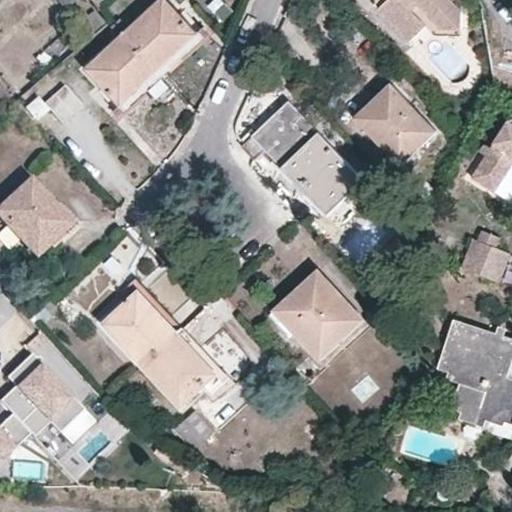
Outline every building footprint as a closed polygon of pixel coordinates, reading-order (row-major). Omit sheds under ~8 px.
[(197,34),(164,0),(160,0),(126,33),(159,69),(197,34)] [(378,0),(379,6),(414,43),(430,28),(438,21),(447,30),(465,30),(465,11),(453,0),(378,0)] [(447,30),(438,21),(430,28),(439,37),(466,37),(465,30),(447,30)] [(126,33),(88,69),(122,104),(159,69),(126,33)] [(380,104),(359,123),(399,166),(436,132),(432,127),(390,83),(375,98),(380,104)] [(0,88),(0,112),(15,100),(5,85),(0,88)] [(59,120),(64,121),(81,104),(64,86),(45,104),(59,120)] [(380,104),(375,98),(354,118),(359,123),(380,104)] [(284,167),(283,169),(328,216),(363,181),(289,103),(242,148),(254,159),(266,149),(284,167)] [(437,108),(430,116),(443,129),(449,122),(437,108)] [(511,128),(479,182),(496,192),(511,166),(511,128)] [(30,181),(0,210),(0,217),(38,256),(62,233),(54,224),(63,216),(30,181)] [(72,224),(63,216),(54,224),(62,233),(72,224)] [(502,241),(479,232),(464,265),(502,282),(511,257),(511,256),(499,251),(502,241)] [(145,283),(176,313),(193,296),(161,265),(145,283)] [(275,311),(283,320),(325,281),(317,272),(275,311)] [(363,319),(325,281),(283,320),(318,357),(321,359),(363,319)] [(142,366),(177,333),(139,292),(105,325),(142,366)] [(503,377),(491,373),(497,354),(511,358),(511,338),(503,336),(505,329),(498,327),(497,333),(454,320),(438,368),(448,372),(462,375),(460,383),(451,408),(461,412),(478,417),(480,407),(511,417),(511,379),(507,378),(503,377)] [(177,333),(142,366),(181,407),(216,375),(177,333)] [(503,377),(507,378),(511,360),(511,358),(497,354),(491,373),(503,377)] [(85,411),(32,355),(7,378),(15,387),(0,401),(11,414),(30,435),(34,438),(50,423),(60,434),(85,411)] [(460,383),(462,375),(448,372),(446,378),(460,383)] [(197,409),(220,428),(247,398),(225,378),(197,409)] [(483,427),(485,420),(503,426),(504,421),(511,423),(511,417),(480,407),(478,417),(461,412),(459,419),(483,427)] [(193,451),(214,431),(194,410),(175,430),(193,451)] [(0,425),(0,458),(4,460),(30,435),(11,414),(0,425)]
